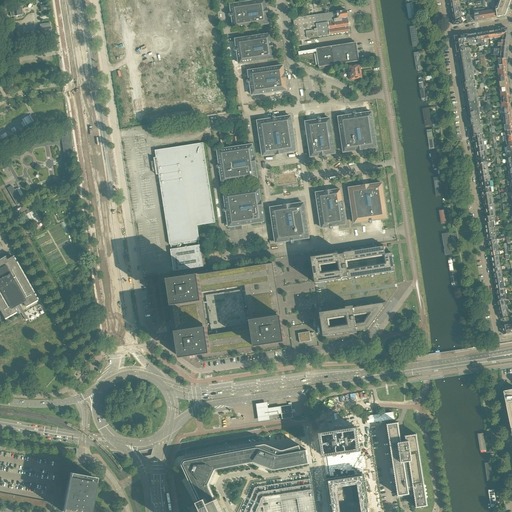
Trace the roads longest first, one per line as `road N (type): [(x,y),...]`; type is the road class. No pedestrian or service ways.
road 1 (secondary): [(62,0),(116,345),(106,381)]
road 2 (unclassified): [(416,281),(365,345),(200,371),(147,333),(136,280),(123,282)]
road 3 (secondary): [(511,349),(201,393),(160,380)]
road 4 (residential): [(511,338),(498,340),(489,298),(450,31)]
road 5 (secondary): [(123,282),(91,56)]
road 6 (secondary): [(292,393),(511,358)]
road 7 (residential): [(387,232),(373,132),(255,149)]
road 8 (unknown): [(136,280),(107,85)]
road 9 (unclassified): [(416,281),(387,95)]
road 10 (unclassified): [(387,95),(347,101),(346,88),(290,65),(280,0)]
road 11 (residential): [(270,250),(134,270)]
road 12 (secondary): [(167,430),(200,407),(292,393)]
road 13 (unclassified): [(292,393),(305,405),(322,511)]
